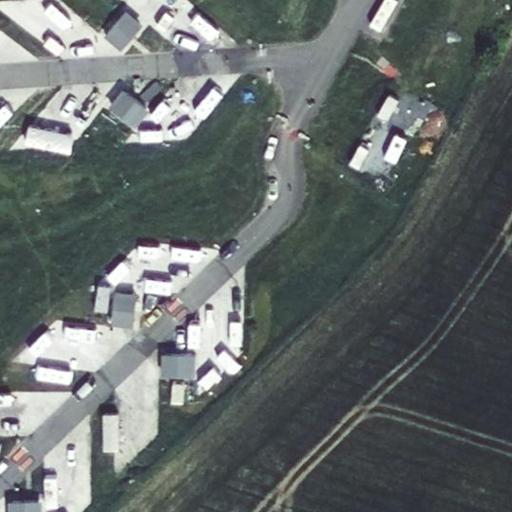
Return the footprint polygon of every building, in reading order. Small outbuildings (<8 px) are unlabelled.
[(129,8),(106,34),(123,49),(146,23),(129,8)] [(125,87),(111,104),(138,127),(152,109),(125,87)] [(139,292),(117,289),(113,324),(135,327),(139,292)] [(199,354),(164,352),(163,375),(198,376),(199,354)] [(21,382),(20,400),(55,402),(56,384),(21,382)] [(10,500),(10,511),(45,511),(46,499),(10,500)]
